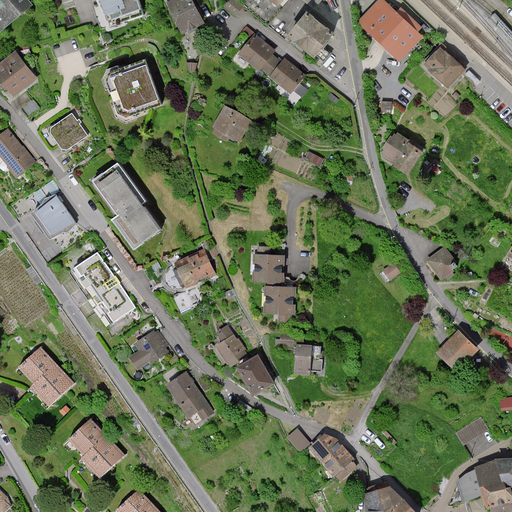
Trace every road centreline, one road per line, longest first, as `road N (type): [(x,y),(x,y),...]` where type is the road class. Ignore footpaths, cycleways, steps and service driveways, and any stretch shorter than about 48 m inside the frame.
road 1 (residential): [(0,101),(189,351),(249,398),(350,442)]
road 2 (tertiary): [(211,511),(0,205)]
road 3 (residential): [(440,296),(387,207),(343,0)]
road 4 (residential): [(440,296),(350,442)]
